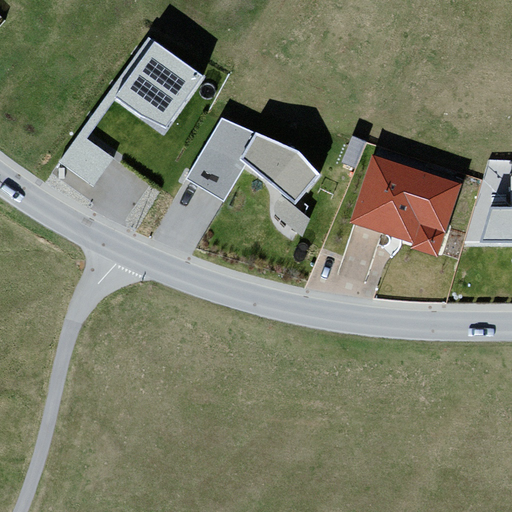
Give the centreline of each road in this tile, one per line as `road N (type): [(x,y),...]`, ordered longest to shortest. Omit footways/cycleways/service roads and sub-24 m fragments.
road 1 (unclassified): [(511,326),(409,326),(297,310),(123,253),(0,179)]
road 2 (track): [(18,511),(78,307),(123,253)]
